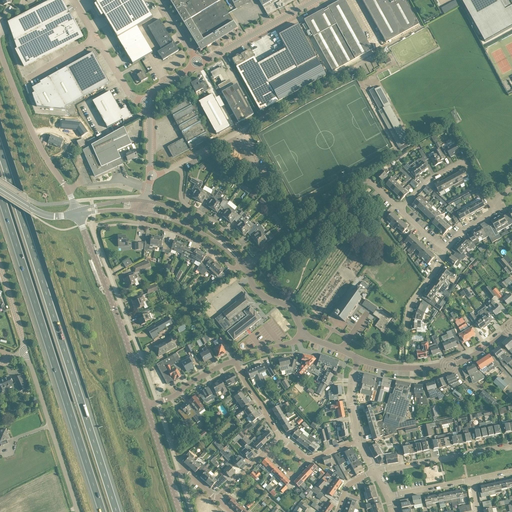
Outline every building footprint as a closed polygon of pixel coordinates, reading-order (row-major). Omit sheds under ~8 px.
[(74,20),(61,0),(51,0),(8,22),(17,49),(15,50),(24,66),(82,36),(74,20)] [(141,0),(94,0),(97,4),(94,5),(101,17),(103,15),(133,64),(152,53),(137,27),(152,18),(141,0)] [(219,0),(169,0),(173,6),(174,7),(175,10),(176,11),(178,15),(181,19),(181,20),(182,21),(184,20),(185,22),(183,23),(198,48),(200,51),(207,47),(212,44),(238,28),(237,27),(234,23),(228,13),(220,0),(219,0)] [(231,0),(236,9),(251,1),(250,0),(231,0)] [(271,13),(271,12),(293,0),(259,0),(266,13),(267,15),(271,13)] [(304,20),(333,71),(372,50),(344,0),(340,0),(327,7),(327,8),(323,10),(304,20)] [(362,0),(386,43),(397,36),(418,25),(404,0),(362,0)] [(456,0),(441,8),(444,14),(459,6),(456,0)] [(511,0),(461,0),(485,42),(511,26),(511,0)] [(179,51),(176,47),(159,19),(147,27),(162,50),(158,52),(163,60),(179,51)] [(279,35),(297,68),(316,58),(298,25),(279,35)] [(297,68),(268,84),(266,80),(270,77),(265,68),(261,70),(254,58),(250,50),(241,55),(241,56),(239,57),(239,56),(238,55),(237,55),(236,56),(236,57),(232,59),(260,111),(325,75),(316,58),(297,68)] [(37,107),(65,110),(65,107),(110,82),(96,59),(97,58),(94,52),(84,57),(85,59),(67,69),(67,67),(58,72),(58,74),(50,78),(49,77),(40,82),(41,83),(32,88),(34,93),(32,94),(37,107)] [(231,82),(230,81),(224,70),(224,71),(222,67),(218,69),(218,68),(210,72),(213,76),(210,77),(212,80),(214,79),(214,78),(221,74),(224,80),(222,81),(223,83),(218,86),(219,89),(231,82)] [(148,78),(144,71),(142,68),(139,70),(135,73),(141,82),(148,78)] [(191,83),(193,88),(196,93),(202,89),(204,92),(210,89),(205,81),(200,84),(197,80),(191,83)] [(232,87),(222,92),(222,93),(223,95),(236,118),(238,123),(253,114),(251,110),(236,84),(232,87)] [(374,88),(369,91),(380,110),(379,111),(399,148),(399,147),(400,150),(411,145),(409,142),(410,142),(390,105),(391,105),(381,86),(375,90),(374,88)] [(123,121),(131,117),(124,105),(124,106),(120,109),(110,91),(92,101),(107,128),(123,120),(123,121)] [(212,94),(198,102),(216,135),(230,127),(220,108),(215,99),(212,94)] [(194,111),(197,109),(192,99),(170,111),(185,138),(168,146),(174,157),(209,138),(194,111)] [(62,121),(61,129),(76,130),(81,137),(87,132),(80,123),(65,121),(62,121)] [(124,128),(92,145),(97,155),(115,147),(117,151),(130,145),(131,145),(124,128)] [(48,143),(60,148),(64,140),(51,135),(48,143)] [(77,149),(86,145),(83,139),(74,142),(77,149)] [(448,146),(443,149),(446,155),(449,153),(451,157),(454,155),(454,154),(459,151),(460,151),(457,147),(456,144),(450,147),(449,146),(448,146)] [(84,150),(83,150),(95,177),(123,164),(120,158),(126,156),(128,160),(133,158),(133,159),(137,157),(137,156),(136,155),(134,150),(133,151),(130,145),(117,151),(115,147),(97,155),(92,145),(90,146),(84,150)] [(429,155),(430,158),(432,162),(435,166),(442,162),(442,160),(445,158),(442,154),(440,149),(434,152),(429,155)] [(421,163),(417,165),(423,172),(424,172),(426,171),(426,170),(428,168),(425,164),(426,163),(425,161),(423,157),(423,158),(419,160),(421,163)] [(423,172),(417,165),(415,162),(410,166),(411,168),(408,170),(410,173),(412,176),(415,180),(419,178),(421,176),(420,175),(423,172)] [(386,169),(385,170),(383,166),(379,169),(375,171),(375,172),(376,171),(378,173),(379,174),(377,176),(383,181),(388,176),(387,174),(389,172),(386,169)] [(467,171),(465,172),(463,169),(458,171),(459,173),(463,180),(464,180),(468,178),(469,180),(471,179),(467,171)] [(454,175),(460,185),(465,183),(463,180),(459,173),(454,175)] [(226,174),(220,182),(226,186),(232,178),(226,174)] [(454,175),(450,178),(454,185),(456,188),(460,185),(454,175)] [(394,176),(390,181),(386,185),(390,188),(396,182),(394,180),(396,178),(396,177),(394,176)] [(445,180),(449,188),(451,190),(453,189),(452,187),(454,185),(450,178),(445,180)] [(445,180),(440,183),(445,190),(449,188),(445,180)] [(192,197),(197,200),(203,189),(200,188),(203,184),(197,181),(192,190),(195,192),(192,197)] [(445,190),(440,183),(440,181),(435,184),(440,193),(445,190)] [(400,186),(396,182),(390,188),(394,192),(400,186)] [(398,196),(404,189),(402,188),(404,186),(402,184),(400,186),(394,192),(398,196)] [(401,201),(408,193),(409,191),(409,190),(406,187),(404,189),(398,196),(397,197),(401,201)] [(203,189),(197,200),(202,203),(205,198),(208,199),(211,194),(209,193),(206,191),(203,189)] [(210,202),(207,206),(212,210),(219,198),(223,193),(219,191),(216,197),(212,195),(211,194),(208,199),(211,201),(210,202)] [(219,198),(212,210),(217,213),(220,209),(221,208),(223,209),(227,204),(228,202),(229,202),(228,202),(223,199),(226,195),(223,193),(219,198)] [(417,208),(418,207),(426,199),(422,196),(420,196),(420,197),(412,204),(417,208)] [(430,202),(426,199),(418,207),(421,211),(428,205),(430,202)] [(482,200),(477,203),(481,210),(484,208),(484,207),(485,206),(482,200)] [(472,205),(475,212),(476,211),(477,212),(480,211),(481,210),(477,203),(472,205)] [(234,210),(232,208),(227,204),(223,209),(226,211),(225,212),(222,216),(227,220),(233,212),(234,210)] [(272,205),(268,208),(273,214),(276,211),(272,205)] [(425,215),(431,208),(428,205),(421,211),(425,215)] [(467,208),(471,215),(472,215),(475,213),(474,212),(475,212),(472,205),(467,208)] [(431,208),(425,215),(429,218),(437,210),(433,206),(431,208)] [(466,217),(462,211),(461,208),(455,211),(456,214),(458,214),(459,216),(462,221),(462,220),(465,218),(465,217),(466,217)] [(471,216),(471,215),(467,208),(462,211),(466,217),(467,216),(467,217),(471,216)] [(235,219),(238,221),(242,216),(241,216),(244,213),(240,210),(238,212),(235,209),(234,210),(233,212),(227,220),(231,224),(235,219)] [(437,210),(435,212),(429,218),(433,222),(438,217),(441,214),(437,210)] [(391,214),(389,212),(384,217),(388,221),(387,222),(389,224),(391,222),(397,216),(394,213),(393,214),(392,213),(391,214)] [(497,217),(503,229),(511,224),(509,219),(506,220),(503,214),(497,217)] [(249,222),(250,222),(247,219),(246,221),(242,216),(238,221),(240,223),(236,228),(240,232),(247,225),(248,224),(249,222)] [(399,220),(400,218),(397,216),(391,222),(393,224),(391,226),(393,228),(400,220),(399,220)] [(436,227),(445,218),(443,216),(440,219),(438,217),(433,222),(432,223),(436,227)] [(491,228),(497,240),(501,238),(498,232),(503,229),(497,217),(491,221),(494,227),(491,228)] [(436,227),(440,230),(449,222),(447,220),(445,218),(436,227)] [(400,220),(393,228),(395,230),(397,227),(399,229),(405,223),(402,220),(401,221),(400,220)] [(248,224),(247,225),(240,232),(244,236),(248,232),(251,234),(255,231),(257,228),(253,224),(252,224),(250,222),(249,222),(248,224)] [(440,230),(439,232),(443,235),(449,230),(452,227),(451,227),(453,226),(449,222),(440,230)] [(402,234),(404,236),(406,234),(404,232),(408,228),(407,227),(408,226),(405,223),(399,229),(403,233),(402,234)] [(252,237),(256,242),(265,235),(263,232),(264,232),(264,231),(264,230),(260,225),(259,226),(257,228),(255,231),(257,234),(252,237)] [(491,228),(490,227),(490,225),(489,226),(483,229),(481,226),(477,229),(481,237),(483,240),(489,236),(491,235),(495,241),(496,240),(497,240),(491,228)] [(469,237),(471,240),(475,245),(479,243),(479,242),(479,241),(479,240),(478,239),(481,237),(477,229),(472,231),(474,235),(469,237)] [(265,235),(256,242),(259,247),(265,242),(268,245),(272,242),(273,242),(276,239),(274,236),(270,239),(266,234),(265,235)] [(118,247),(122,246),(128,246),(128,241),(126,241),(126,235),(118,236),(118,244),(118,247)] [(145,244),(144,247),(144,250),(147,251),(148,247),(151,247),(152,246),(156,246),(157,236),(151,235),(151,239),(149,239),(148,240),(145,240),(145,244)] [(409,242),(411,243),(416,237),(413,235),(412,236),(411,235),(408,238),(404,242),(406,244),(409,242)] [(161,247),(163,247),(163,249),(166,250),(167,244),(164,243),(164,242),(162,241),(163,237),(157,236),(156,246),(161,247)] [(416,237),(411,243),(412,245),(410,248),(412,249),(419,242),(418,241),(419,241),(417,238),(416,237)] [(476,247),(475,245),(471,240),(468,242),(463,238),(459,243),(465,249),(468,247),(472,249),(472,248),(474,249),(476,247)] [(166,250),(165,253),(168,254),(170,251),(171,250),(176,252),(180,242),(174,240),(173,244),(171,243),(170,245),(167,244),(166,250)] [(180,242),(176,252),(182,254),(180,258),(184,260),(185,257),(186,257),(188,251),(185,250),(186,248),(184,248),(185,244),(180,242)] [(410,252),(409,253),(410,254),(411,253),(412,254),(414,251),(416,249),(418,251),(424,245),(424,244),(421,242),(420,243),(419,242),(412,249),(411,251),(410,252)] [(463,251),(465,249),(459,243),(454,248),(458,251),(459,252),(457,254),(456,253),(455,253),(462,260),(463,261),(466,257),(463,251)] [(481,252),(487,247),(485,244),(478,249),(481,252)] [(420,257),(427,250),(426,249),(427,248),(425,245),(424,245),(418,251),(420,253),(418,255),(420,257)] [(192,252),(188,251),(186,257),(185,257),(184,260),(183,260),(186,262),(189,261),(190,259),(192,260),(193,259),(196,261),(201,252),(196,249),(194,252),(192,251),(192,252)] [(424,256),(426,258),(432,252),(431,252),(428,250),(427,250),(420,257),(422,259),(424,256)] [(201,252),(196,261),(200,264),(196,270),(200,273),(208,263),(205,261),(206,259),(204,258),(206,255),(201,252)] [(434,255),(433,253),(432,252),(426,258),(428,260),(426,262),(428,264),(430,263),(435,257),(434,256),(434,255)] [(459,263),(462,260),(455,253),(455,254),(456,254),(454,257),(453,256),(452,256),(447,262),(451,265),(454,266),(455,265),(458,267),(460,264),(459,263)] [(511,273),(511,271),(511,268),(503,258),(499,262),(505,269),(506,267),(511,273)] [(132,264),(129,259),(123,263),(126,268),(132,264)] [(472,264),(475,268),(480,264),(477,260),(472,264)] [(148,261),(142,263),(136,265),(132,267),(134,272),(145,269),(150,266),(148,261)] [(213,274),(220,266),(216,262),(214,263),(214,264),(213,265),(211,264),(210,265),(208,263),(200,273),(202,275),(206,269),(207,270),(210,273),(211,272),(213,274)] [(214,286),(219,282),(224,278),(222,276),(223,274),(221,273),(224,270),(220,266),(213,274),(215,276),(214,277),(214,278),(215,279),(211,283),(214,286)] [(457,274),(450,269),(448,272),(443,268),(439,273),(447,279),(449,277),(455,278),(457,274)] [(128,278),(124,279),(126,287),(131,285),(135,284),(135,283),(134,279),(136,279),(136,278),(138,278),(136,274),(135,275),(134,273),(132,274),(129,275),(130,277),(128,278)] [(445,281),(447,279),(439,273),(435,279),(440,282),(438,285),(446,290),(448,286),(445,281)] [(147,294),(153,291),(158,290),(155,284),(145,288),(147,294)] [(431,284),(427,289),(435,295),(437,293),(443,294),(444,293),(446,290),(438,285),(436,288),(432,284),(431,284)] [(364,299),(367,295),(363,292),(364,291),(364,292),(364,291),(364,290),(364,291),(359,287),(359,286),(358,287),(356,290),(356,289),(355,289),(353,291),(352,291),(352,292),(350,295),(349,295),(349,296),(347,300),(346,299),(347,300),(346,300),(343,303),(344,303),(343,303),(343,304),(344,304),(341,308),(341,307),(340,308),(341,308),(338,312),(338,311),(338,312),(337,311),(335,315),(345,322),(362,298),(364,299)] [(485,289),(488,294),(492,299),(496,296),(488,287),(485,289)] [(496,288),(492,291),(496,295),(496,296),(501,302),(504,300),(504,301),(508,305),(511,300),(511,296),(511,295),(510,294),(506,297),(502,293),(501,293),(501,292),(500,293),(496,288)] [(427,301),(431,304),(434,306),(440,311),(442,307),(440,305),(437,303),(434,298),(435,295),(427,289),(424,295),(429,298),(427,301)] [(247,330),(261,319),(254,311),(252,309),(249,305),(253,302),(247,294),(243,297),(242,295),(235,301),(236,302),(215,319),(218,323),(225,332),(226,330),(234,340),(247,330)] [(203,295),(196,300),(200,305),(202,303),(203,304),(207,300),(203,295)] [(137,300),(132,302),(135,310),(140,308),(144,306),(145,309),(148,307),(145,301),(143,296),(141,296),(138,297),(139,300),(137,300)] [(502,310),(498,306),(497,304),(497,305),(494,302),(492,299),(487,304),(489,308),(491,310),(496,315),(502,310)] [(375,326),(381,330),(382,331),(387,325),(392,318),(388,315),(378,308),(366,300),(362,305),(374,313),(381,318),(375,326)] [(419,303),(416,309),(418,310),(424,312),(426,308),(427,308),(429,305),(427,304),(423,301),(421,304),(419,303)] [(486,307),(478,312),(480,315),(482,318),(487,325),(487,326),(490,323),(492,321),(489,317),(488,315),(490,313),(486,307)] [(141,325),(146,324),(145,322),(151,319),(149,313),(148,314),(147,312),(150,311),(150,309),(147,310),(143,312),(144,315),(142,316),(143,318),(139,319),(141,325)] [(414,313),(413,319),(415,319),(421,320),(422,316),(424,316),(425,313),(424,312),(418,310),(416,313),(414,313)] [(469,313),(467,314),(474,325),(475,324),(477,323),(478,325),(479,326),(481,329),(484,327),(484,328),(487,326),(487,325),(482,318),(478,320),(476,318),(474,315),(473,313),(470,315),(469,313)] [(152,326),(147,330),(152,339),(158,336),(156,333),(172,324),(168,317),(154,325),(154,326),(153,327),(152,326)] [(462,317),(459,320),(461,324),(470,338),(475,335),(474,332),(474,331),(471,326),(469,328),(465,322),(462,317)] [(412,323),(412,329),(417,329),(420,329),(421,329),(421,333),(425,332),(428,329),(424,329),(424,325),(422,325),(423,321),(421,320),(415,319),(414,323),(412,323)] [(465,342),(470,338),(461,324),(458,327),(461,333),(459,334),(459,335),(462,339),(463,339),(465,342)] [(454,338),(458,337),(455,329),(451,331),(452,334),(449,336),(451,340),(443,343),(446,351),(458,346),(454,338)] [(435,344),(429,346),(430,349),(433,355),(440,353),(437,345),(440,344),(439,339),(437,335),(435,336),(435,337),(433,338),(434,340),(433,340),(435,344)] [(159,357),(163,354),(176,346),(170,336),(153,346),(159,357)] [(227,345),(224,341),(222,337),(216,340),(219,346),(216,348),(214,349),(215,351),(216,353),(218,357),(225,353),(222,347),(227,345)] [(511,347),(506,341),(503,344),(506,348),(509,351),(509,350),(511,353),(511,347)] [(415,351),(415,352),(415,353),(415,354),(416,355),(418,355),(418,359),(425,358),(426,358),(426,357),(427,357),(426,353),(430,352),(430,349),(429,346),(428,342),(421,343),(422,346),(419,346),(419,350),(416,350),(415,351)] [(188,343),(185,345),(186,347),(185,347),(188,353),(189,353),(193,351),(189,345),(188,343)] [(200,355),(202,357),(204,362),(211,358),(205,347),(203,349),(205,353),(200,355)] [(508,358),(499,347),(493,352),(498,358),(501,356),(505,361),(507,364),(508,364),(511,367),(511,359),(510,357),(508,358)] [(337,366),(339,361),(335,359),(335,360),(325,356),(321,354),(316,367),(317,367),(320,369),(320,370),(322,371),(324,367),(325,368),(324,370),(327,371),(328,367),(331,369),(331,370),(336,372),(338,366),(337,366)] [(314,365),(312,363),(315,360),(313,357),(303,355),(302,360),(306,361),(307,362),(302,366),(296,361),(295,363),(292,373),(298,379),(299,378),(301,380),(301,379),(302,379),(305,375),(306,375),(309,372),(314,365)] [(496,364),(490,355),(482,360),(488,370),(489,372),(498,366),(497,364),(496,364)] [(161,362),(157,364),(167,384),(181,377),(177,370),(174,364),(177,363),(176,362),(174,357),(173,356),(161,362)] [(182,363),(184,367),(186,371),(193,368),(191,363),(193,362),(190,356),(184,359),(186,361),(182,363)] [(289,374),(292,373),(295,363),(296,360),(292,359),(291,363),(289,364),(288,359),(279,361),(280,365),(278,366),(279,369),(280,369),(280,372),(287,370),(289,374)] [(482,360),(477,363),(479,367),(478,367),(480,370),(481,370),(481,372),(483,373),(488,370),(482,360)] [(480,371),(478,371),(475,364),(462,370),(465,377),(466,378),(470,376),(472,381),(474,379),(476,383),(485,378),(484,376),(484,377),(482,374),(481,372),(481,370),(480,371)] [(262,374),(266,372),(264,369),(262,365),(254,369),(263,387),(267,385),(262,374)] [(317,367),(316,367),(314,365),(309,372),(311,374),(317,367)] [(267,369),(272,377),(276,374),(271,366),(267,369)] [(320,374),(317,380),(320,382),(326,386),(327,386),(331,385),(333,384),(331,383),(329,382),(331,379),(333,375),(327,371),(324,370),(325,368),(324,367),(322,371),(320,373),(320,374)] [(259,389),(263,387),(254,369),(247,372),(251,380),(254,379),(259,389)] [(233,373),(224,378),(228,386),(234,383),(237,381),(236,380),(233,373)] [(446,377),(448,382),(449,385),(450,384),(451,386),(458,383),(457,382),(458,381),(454,374),(446,377)] [(360,393),(360,394),(369,396),(368,401),(370,402),(371,400),(374,401),(377,391),(379,383),(375,383),(376,380),(376,378),(377,378),(365,375),(364,379),(362,384),(363,384),(362,389),(361,389),(360,393)] [(20,391),(26,388),(21,376),(14,379),(20,391)] [(0,392),(1,395),(7,392),(5,389),(13,385),(12,382),(10,377),(9,378),(8,377),(6,378),(6,379),(0,381),(0,392)] [(503,381),(498,377),(494,382),(503,391),(505,389),(507,387),(508,385),(503,381)] [(437,381),(439,385),(440,388),(443,387),(444,390),(447,388),(443,378),(437,381)] [(378,389),(375,402),(380,403),(384,387),(390,388),(392,381),(383,379),(381,390),(378,389)] [(212,386),(215,390),(215,391),(213,392),(216,397),(219,396),(217,393),(220,391),(222,395),(227,392),(225,388),(223,384),(221,380),(216,382),(217,383),(212,386)] [(385,412),(382,420),(383,423),(393,428),(397,429),(398,429),(407,399),(410,391),(410,389),(411,384),(397,381),(395,388),(393,394),(391,394),(387,405),(385,412)] [(435,381),(426,384),(428,392),(432,391),(433,394),(437,393),(438,397),(439,400),(446,397),(439,390),(439,389),(437,389),(435,381)] [(315,390),(314,392),(319,395),(321,395),(326,386),(320,382),(315,390)] [(329,400),(333,400),(338,400),(338,395),(341,395),(341,386),(336,387),(333,387),(334,396),(329,396),(329,400)] [(423,396),(423,393),(423,386),(415,386),(415,393),(415,398),(420,398),(422,402),(422,405),(428,405),(426,396),(423,396)] [(212,395),(210,391),(208,387),(201,391),(202,393),(204,396),(201,397),(202,399),(204,401),(205,402),(205,403),(211,400),(210,398),(209,396),(212,395)] [(455,390),(452,394),(459,399),(462,395),(455,390)] [(495,401),(484,391),(480,396),(491,406),(491,405),(493,407),(497,403),(495,401)] [(241,393),(237,395),(234,397),(238,403),(245,398),(241,393)] [(224,401),(226,404),(233,399),(231,396),(224,401)] [(195,397),(189,401),(194,407),(192,409),(196,414),(201,421),(205,426),(206,425),(206,424),(207,424),(203,419),(199,413),(198,411),(203,407),(201,405),(199,402),(198,401),(195,397)] [(249,403),(245,398),(238,403),(242,408),(245,406),(249,403)] [(337,411),(343,410),(342,402),(337,403),(336,403),(336,405),(334,406),(334,405),(329,406),(330,408),(331,412),(334,412),(337,411)] [(369,406),(364,408),(365,411),(367,417),(369,424),(376,422),(374,415),(379,413),(382,412),(385,412),(387,405),(375,402),(372,402),(372,405),(369,406)] [(186,403),(181,408),(185,412),(181,415),(186,421),(189,418),(187,416),(190,414),(193,417),(196,414),(192,409),(191,408),(191,409),(189,407),(186,403)] [(276,415),(281,412),(279,408),(282,406),(281,404),(278,406),(272,410),(276,415)] [(251,406),(247,409),(244,411),(243,412),(241,410),(234,414),(237,419),(246,413),(248,417),(255,412),(251,406)] [(438,416),(435,406),(429,407),(432,417),(438,416)] [(252,422),(255,420),(259,417),(255,412),(248,417),(252,422)] [(285,418),(281,412),(276,415),(279,421),(285,418)] [(285,419),(287,418),(286,417),(285,418),(279,421),(282,427),(288,423),(285,419)] [(393,428),(383,423),(382,420),(381,421),(376,422),(369,424),(372,434),(374,440),(375,440),(385,437),(397,433),(397,429),(393,428)] [(314,421),(310,426),(315,429),(319,423),(315,421),(314,422),(314,421)] [(495,422),(492,423),(495,435),(501,434),(500,425),(496,426),(495,422)] [(251,423),(245,426),(246,427),(247,429),(248,430),(250,432),(254,427),(251,423)] [(288,423),(282,427),(286,432),(292,429),(295,427),(293,425),(290,427),(288,423)] [(347,430),(346,423),(339,424),(335,425),(335,428),(340,427),(341,431),(337,431),(337,432),(347,430)] [(435,426),(435,423),(426,425),(429,437),(433,436),(431,427),(435,426)] [(486,424),(487,428),(489,438),(493,437),(492,436),(495,435),(492,423),(486,424)] [(489,438),(487,428),(486,425),(483,426),(480,426),(482,438),(485,437),(485,439),(489,438)] [(462,427),(461,427),(461,426),(457,427),(457,428),(456,428),(457,432),(457,436),(459,445),(466,443),(464,435),(459,436),(459,432),(463,431),(462,427)] [(480,440),(480,439),(482,438),(480,426),(473,428),(476,439),(476,440),(480,440)] [(0,430),(0,442),(1,446),(9,443),(7,444),(6,440),(10,439),(8,434),(7,432),(6,429),(0,430)] [(265,429),(263,430),(266,433),(263,436),(268,441),(272,436),(265,429)] [(292,437),(297,441),(302,434),(303,433),(298,429),(296,432),(295,432),(292,437)] [(348,436),(347,430),(337,432),(339,441),(343,440),(342,438),(348,436)] [(470,433),(467,434),(466,431),(463,431),(464,435),(466,443),(472,442),(471,437),(470,433)] [(397,433),(385,437),(385,439),(392,437),(394,444),(396,443),(395,435),(398,434),(397,433)] [(444,435),(445,439),(447,447),(453,446),(450,433),(448,434),(444,435)] [(459,445),(457,436),(454,437),(453,433),(450,433),(453,446),(459,445)] [(302,445),(306,440),(308,438),(302,434),(297,441),(302,445)] [(302,445),(307,449),(311,444),(313,441),(315,439),(310,435),(308,438),(306,440),(302,445)] [(258,440),(258,441),(263,445),(268,441),(263,436),(258,440)] [(434,450),(440,448),(438,440),(438,436),(435,436),(436,440),(432,441),(433,445),(434,450)] [(263,445),(258,441),(258,440),(255,437),(252,440),(252,441),(251,442),(253,445),(254,446),(258,450),(263,445)] [(428,442),(424,443),(423,439),(421,439),(421,440),(423,452),(426,451),(426,453),(430,452),(430,451),(429,446),(428,442)] [(447,447),(445,439),(438,440),(440,448),(447,447)] [(417,453),(423,452),(421,440),(418,440),(419,444),(415,445),(417,453)] [(217,441),(214,444),(220,451),(223,449),(217,441)] [(320,446),(313,441),(311,444),(307,449),(313,453),(315,450),(316,451),(320,446)] [(377,444),(378,444),(376,441),(375,442),(376,445),(370,448),(375,458),(376,458),(380,464),(387,463),(387,465),(399,463),(398,454),(394,455),(386,456),(386,457),(381,458),(380,456),(382,455),(378,447),(377,444)] [(408,442),(411,454),(417,453),(415,445),(414,441),(408,442)] [(404,456),(411,454),(408,442),(406,442),(405,444),(406,446),(402,447),(404,456)] [(243,456),(244,455),(248,459),(253,454),(249,450),(246,447),(245,448),(244,449),(240,453),(243,456)] [(338,463),(355,454),(352,448),(344,452),(346,456),(340,459),(337,454),(334,455),(338,463)] [(222,449),(220,452),(227,460),(231,464),(233,462),(239,468),(244,463),(241,460),(238,457),(236,455),(235,457),(234,457),(230,452),(227,455),(222,449)] [(184,463),(190,468),(195,462),(192,459),(194,457),(189,452),(187,454),(187,453),(184,456),(185,457),(187,459),(184,463)] [(358,460),(355,454),(338,463),(339,466),(349,461),(350,464),(358,460)] [(329,467),(333,466),(332,461),(330,456),(322,459),(324,464),(325,465),(328,464),(329,467)] [(214,465),(216,468),(219,465),(215,460),(217,458),(215,457),(210,461),(212,463),(214,465)] [(264,470),(266,468),(271,463),(266,458),(259,466),(264,470)] [(361,466),(358,460),(350,464),(352,467),(343,472),(344,475),(348,473),(353,470),(361,466)] [(195,462),(190,468),(195,473),(198,469),(201,472),(206,467),(205,467),(200,462),(198,464),(195,462)] [(266,468),(271,472),(276,468),(271,463),(266,468)] [(307,468),(312,472),(315,469),(318,472),(319,470),(317,468),(315,466),(312,463),(307,468)] [(227,469),(224,471),(226,474),(230,477),(235,472),(231,468),(233,466),(231,464),(229,466),(227,469)] [(334,473),(339,477),(344,480),(345,479),(337,465),(334,467),(337,471),(334,473)] [(353,470),(356,476),(364,472),(361,466),(353,470)] [(200,477),(206,482),(211,476),(208,473),(210,471),(207,468),(206,467),(201,472),(203,474),(200,477)] [(276,468),(271,472),(274,475),(269,480),(271,482),(274,479),(280,472),(276,468)] [(310,475),(312,472),(307,468),(303,473),(308,477),(309,479),(310,479),(312,482),(313,482),(314,480),(311,478),(312,477),(310,475)] [(219,477),(223,474),(218,469),(214,473),(219,477)] [(255,480),(260,474),(258,471),(255,474),(253,472),(250,475),(255,480)] [(274,479),(275,481),(278,484),(281,482),(285,477),(280,472),(274,479)] [(298,478),(303,482),(308,477),(303,473),(298,478)] [(219,488),(227,480),(222,475),(219,479),(216,477),(214,479),(211,476),(206,482),(211,487),(214,484),(219,488)] [(283,493),(284,492),(287,488),(286,486),(290,482),(285,477),(281,482),(284,485),(279,489),(283,493)] [(296,480),(294,482),(297,486),(298,487),(301,489),(303,488),(306,485),(303,482),(298,478),(296,480)] [(328,481),(327,482),(331,485),(337,489),(342,482),(338,479),(337,478),(336,479),(334,482),(333,481),(329,478),(328,481)] [(320,489),(326,483),(321,479),(316,485),(320,489)] [(494,484),(496,493),(502,492),(501,489),(500,482),(494,484)] [(269,484),(267,486),(265,488),(270,493),(273,489),(274,488),(272,486),(269,484)] [(496,493),(494,484),(487,485),(490,496),(496,494),(496,493)] [(327,493),(328,493),(332,496),(337,489),(331,485),(328,489),(329,489),(327,493)] [(484,493),(489,492),(487,485),(481,486),(482,490),(482,492),(480,492),(481,496),(482,498),(485,497),(484,493)] [(364,487),(364,489),(365,489),(368,498),(366,499),(367,501),(369,500),(370,504),(366,505),(367,510),(373,508),(373,511),(383,511),(381,503),(380,504),(378,498),(377,498),(374,486),(367,488),(366,486),(364,487)] [(251,488),(248,491),(253,496),(251,498),(256,502),(261,498),(259,496),(257,494),(256,493),(254,491),(253,490),(251,488)] [(461,504),(460,498),(462,498),(467,497),(466,492),(463,493),(462,490),(456,491),(458,502),(459,505),(461,504)] [(248,491),(244,496),(254,505),(256,502),(251,498),(253,496),(248,491)] [(458,502),(456,491),(450,493),(451,500),(452,503),(458,502)] [(316,496),(317,495),(313,492),(309,498),(317,503),(320,499),(316,496)] [(445,501),(444,494),(437,495),(439,502),(439,505),(446,504),(445,501)] [(244,496),(239,500),(240,501),(244,505),(246,503),(251,508),(254,505),(244,496)] [(415,505),(422,504),(420,496),(413,497),(414,501),(415,505)] [(425,497),(426,502),(426,505),(427,508),(429,507),(433,506),(433,504),(431,496),(425,497)] [(325,498),(322,503),(329,508),(332,503),(325,498)] [(346,506),(355,509),(357,510),(358,507),(356,507),(357,503),(356,503),(357,501),(350,498),(349,500),(348,500),(346,506)] [(415,505),(414,501),(410,502),(409,499),(400,500),(401,506),(402,506),(402,507),(401,508),(411,506),(415,505)] [(239,500),(237,503),(245,511),(247,511),(251,508),(246,503),(244,505),(240,501),(239,500)] [(322,503),(319,507),(325,511),(329,508),(322,503)]
